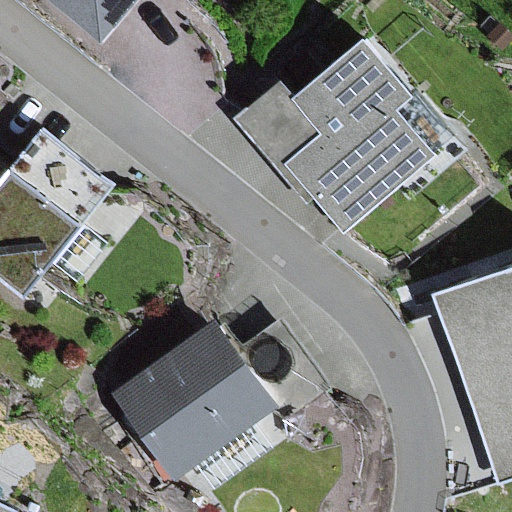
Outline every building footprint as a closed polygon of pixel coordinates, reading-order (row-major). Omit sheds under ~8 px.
[(62,0),(108,37),(138,0),(62,0)] [(376,22),(302,86),(303,88),(335,124),(335,126),(296,159),(350,219),(442,139),(407,99),(428,81),(376,22)] [(296,159),(335,126),(303,88),(289,72),(250,106),(296,159)] [(87,217),(17,163),(0,183),(0,273),(25,294),(84,219),(87,217)] [(511,251),(431,281),(506,484),(511,481),(511,251)] [(229,310),(121,385),(183,474),(291,399),(250,340),(229,310)] [(288,314),(250,340),(291,399),(299,411),(337,385),(288,314)] [(0,511),(17,511),(28,500),(0,484),(0,511)]
